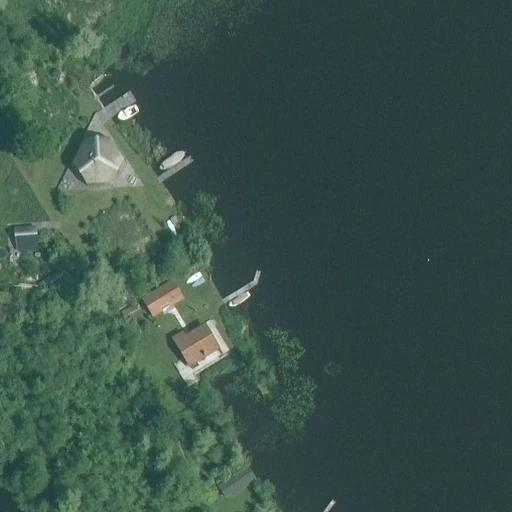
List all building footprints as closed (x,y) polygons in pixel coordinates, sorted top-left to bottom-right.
[(85,143),(74,165),(87,186),(112,184),(123,162),(109,142),(85,143)] [(13,229),(14,253),(35,252),(35,229),(13,229)] [(153,319),(185,301),(174,281),(142,300),(153,319)] [(216,349),(203,328),(185,339),(182,335),(171,341),(187,367),(198,360),(199,362),(204,359),(203,357),(216,349)] [(244,469),(217,487),(225,499),(233,494),(234,496),(250,486),(248,484),(250,483),(255,479),(247,467),(244,469)]
